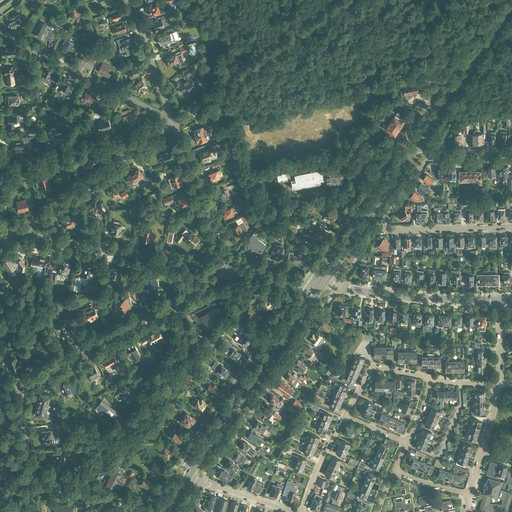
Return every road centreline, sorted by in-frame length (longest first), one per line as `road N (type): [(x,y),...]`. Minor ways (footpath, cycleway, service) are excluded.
road 1 (residential): [(29,489),(97,471),(188,344),(173,302)]
road 2 (residential): [(202,481),(337,287)]
road 3 (primary): [(189,473),(320,285)]
road 4 (residential): [(303,284),(177,465)]
road 5 (residential): [(227,271),(34,237),(24,227)]
road 6 (residential): [(164,116),(0,34)]
road 7 (residential): [(404,138),(303,284)]
road 8 (residential): [(20,387),(173,302)]
road 9 (primary): [(320,285),(416,145)]
road 10 (residential): [(337,287),(499,300)]
road 11 (residential): [(0,172),(142,131),(153,137)]
road 12 (track): [(216,92),(347,0)]
road 13 (residential): [(227,271),(173,123)]
road 14 (residential): [(153,137),(24,227)]
road 15 (unknown): [(275,124),(351,103),(426,102)]
road 16 (residential): [(377,230),(511,227)]
road 17 (primary): [(440,112),(511,11)]
road 18 (residential): [(164,116),(128,0)]
